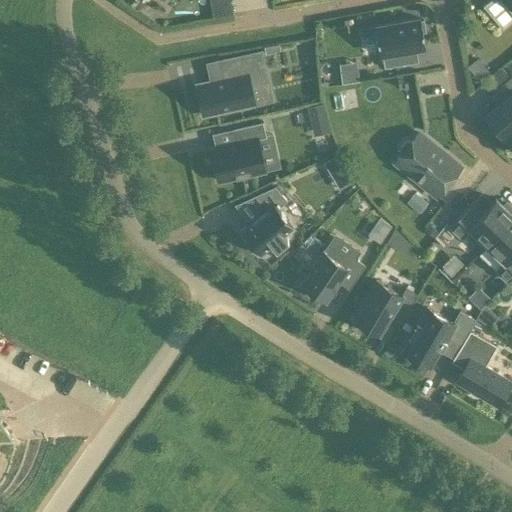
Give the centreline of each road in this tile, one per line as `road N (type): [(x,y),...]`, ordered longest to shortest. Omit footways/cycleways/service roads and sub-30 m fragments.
road 1 (residential): [(206,292),(141,241),(124,214),(65,0)]
road 2 (residential): [(487,469),(206,292)]
road 3 (residential): [(56,511),(206,292)]
road 4 (residential): [(376,0),(161,39)]
road 5 (residential): [(446,0),(460,111),(470,136),(511,176)]
